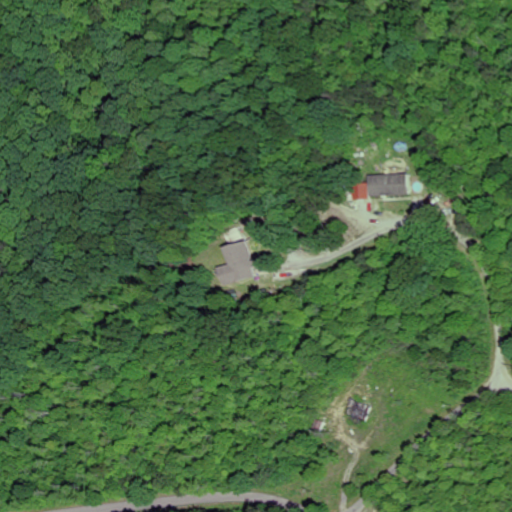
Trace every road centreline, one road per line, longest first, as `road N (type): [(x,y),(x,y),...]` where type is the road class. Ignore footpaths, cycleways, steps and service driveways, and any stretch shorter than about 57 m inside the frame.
road 1 (residential): [(296,511),(222,498),(84,511)]
road 2 (residential): [(511,394),(454,415),(355,511)]
